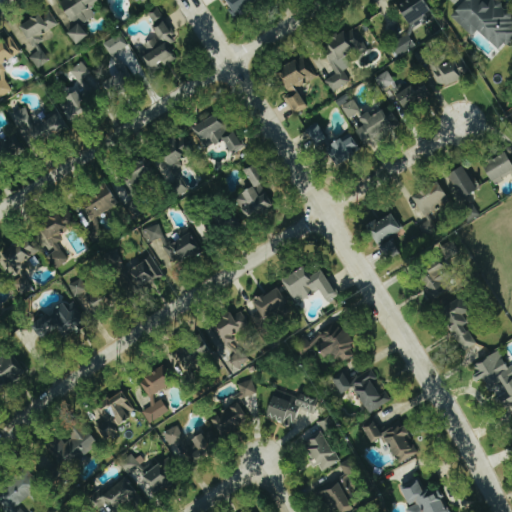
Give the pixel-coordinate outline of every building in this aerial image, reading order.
[(100,2),(98,0),(62,0),(60,1),(73,23),(81,18),(84,23),(97,16),(91,7),(100,2)] [(222,0),(223,1),(224,0),(227,0),(235,13),(257,0),(222,0)] [(436,15),(426,0),(408,0),(400,6),(414,29),(436,15)] [(468,0),(453,15),(473,36),(480,30),(500,50),(511,38),(511,13),(498,0),(468,0)] [(41,35),(59,26),(50,9),(22,24),(35,50),(45,44),(41,35)] [(150,14),(154,22),(164,16),(159,9),(150,14)] [(145,45),(150,53),(144,58),(153,70),(164,62),(167,66),(176,59),(168,48),(178,40),(164,22),(153,31),(157,36),(145,45)] [(78,45),(90,35),(80,23),(69,33),(78,45)] [(339,73),(326,81),(333,93),(352,82),(345,71),(353,66),(347,55),(363,45),(352,28),(322,47),(339,73)] [(105,44),(112,56),(128,47),(121,34),(105,44)] [(393,45),(401,56),(417,46),(410,35),(393,45)] [(0,44),(0,98),(14,92),(1,64),(19,55),(12,39),(0,44)] [(30,58),(38,69),(50,61),(43,50),(30,58)] [(441,88),(469,75),(460,56),(432,69),(441,88)] [(299,86),(314,80),(306,58),(279,68),(289,94),(286,96),(292,114),(307,108),(299,86)] [(91,72),(83,62),(71,71),(80,82),(91,72)] [(113,95),(135,83),(127,69),(105,81),(113,95)] [(384,92),(396,85),(389,71),(376,78),(384,92)] [(433,97),(427,84),(416,90),(415,86),(398,94),(406,110),(433,97)] [(89,113),(81,91),(65,97),(70,109),(68,110),(72,120),(89,113)] [(350,119),(362,112),(355,100),(342,107),(350,119)] [(358,131),(367,145),(400,123),(389,107),(374,117),(370,112),(360,118),(365,126),(358,131)] [(69,132),(63,114),(33,125),(28,108),(14,113),(25,146),(69,132)] [(215,144),(227,140),(231,153),(244,149),(238,129),(227,133),(221,116),(194,124),(201,145),(214,141),(215,144)] [(327,139),(321,124),(308,129),(315,145),(327,139)] [(159,161),(163,172),(183,163),(180,156),(195,150),(188,136),(160,148),(164,158),(159,161)] [(338,165),(363,154),(355,136),(345,141),(344,139),(329,146),(338,165)] [(0,142),(0,165),(8,163),(6,156),(23,152),(19,137),(0,142)] [(494,184),(511,175),(511,160),(509,154),(485,165),(494,184)] [(128,171),(136,189),(155,181),(147,163),(128,171)] [(245,171),(255,187),(237,198),(250,220),(277,203),(253,166),(245,171)] [(464,199),(479,190),(464,166),(449,175),(464,199)] [(425,216),(451,200),(439,181),(414,197),(425,216)] [(83,197),(88,209),(79,212),(83,222),(119,208),(112,187),(83,197)] [(70,260),(56,241),(74,228),(61,211),(34,232),(50,253),(46,256),(56,270),(70,260)] [(403,229),(393,212),(368,228),(379,245),(403,229)] [(421,224),(427,238),(438,233),(432,219),(421,224)] [(144,230),(148,242),(164,238),(161,225),(144,230)] [(165,246),(173,265),(204,252),(195,233),(165,246)] [(20,273),(39,252),(21,236),(2,257),(20,273)] [(401,254),(395,240),(382,247),(389,260),(401,254)] [(134,281),(138,290),(164,278),(155,258),(124,273),(129,284),(134,281)] [(454,290),(443,264),(423,272),(434,299),(454,290)] [(325,270),(310,278),(305,268),(284,280),(297,303),(321,290),(329,304),(340,298),(325,270)] [(70,285),(77,300),(83,298),(90,315),(112,305),(105,289),(90,295),(83,279),(70,285)] [(266,322),(291,307),(279,287),(254,302),(266,322)] [(466,363),(483,357),(470,321),(474,320),(467,299),(445,307),(466,363)] [(77,301),(33,321),(44,344),(87,324),(77,301)] [(234,356),(230,358),(237,369),(248,362),(233,338),(251,327),(240,309),(214,326),(234,356)] [(362,347),(337,320),(313,343),(328,358),(334,352),(345,363),(362,347)] [(511,405),(511,367),(510,369),(500,352),(474,366),(489,392),(503,383),(509,393),(500,398),(507,409),(511,405)] [(0,391),(24,376),(10,355),(0,361),(0,391)] [(153,396),(174,385),(164,367),(140,379),(154,406),(143,411),(150,424),(170,414),(163,399),(157,403),(153,396)] [(342,394),(354,387),(344,370),(332,377),(342,394)] [(367,414),(385,407),(375,380),(377,379),(374,371),(353,379),(367,414)] [(237,385),(241,400),(257,395),(253,380),(237,385)] [(301,398),(276,390),(268,419),(296,428),(299,417),(317,423),(323,401),(302,395),(301,398)] [(95,425),(105,441),(119,432),(116,427),(137,414),(124,392),(98,407),(105,419),(95,425)] [(213,418),(224,437),(251,422),(241,403),(213,418)] [(320,423),(326,434),(336,429),(330,418),(320,423)] [(382,435),(375,419),(363,425),(372,443),(386,437),(399,464),(418,455),(404,425),(382,435)] [(100,445),(83,423),(68,434),(71,439),(64,444),(61,440),(54,445),(70,467),(100,445)] [(213,430),(189,441),(181,425),(165,433),(177,458),(184,455),(190,465),(223,450),(213,430)] [(341,462),(323,431),(305,441),(322,473),(341,462)] [(120,463),(129,475),(143,463),(135,452),(120,463)] [(359,472),(355,459),(342,462),(346,476),(359,472)] [(144,474),(151,492),(173,484),(166,465),(144,474)] [(44,488),(28,470),(0,494),(0,499),(9,510),(7,511),(24,511),(21,508),(44,488)] [(449,511),(440,487),(427,492),(421,476),(403,483),(412,506),(409,507),(410,511),(449,511)] [(120,511),(141,497),(128,478),(96,501),(103,511),(120,511)] [(330,511),(341,511),(352,507),(340,479),(319,489),(330,511)]
